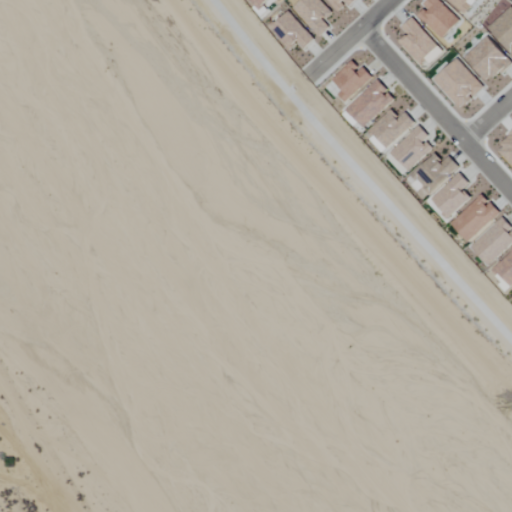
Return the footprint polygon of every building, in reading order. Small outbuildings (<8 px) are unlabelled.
[(249,0),(259,10),(269,0),(249,0)] [(333,13),(320,0),(302,0),(293,9),(320,38),(330,28),(324,22),(333,13)] [(327,0),(339,13),(347,5),(350,8),(358,0),(327,0)] [(443,40),(461,21),(438,0),(428,0),(423,6),(427,9),(419,17),(443,40)] [(447,0),(464,15),(477,0),(447,0)] [(511,6),(489,30),(511,51),(511,6)] [(270,29),(290,51),(299,43),(305,50),(315,41),(289,12),(270,29)] [(399,43),(420,65),(439,47),(412,18),(402,28),(408,35),(399,43)] [(511,62),(511,60),(487,37),(466,59),(492,83),(511,62)] [(435,81),(462,110),(485,88),(459,60),(435,81)] [(334,81),(344,91),(339,96),(346,103),(373,77),(363,67),(360,70),(352,62),(334,81)] [(394,100),(386,91),(388,90),(379,80),(347,111),(364,129),(394,100)] [(399,119),(391,110),(369,131),(387,150),(415,123),(406,113),(399,119)] [(408,172),(433,149),(426,141),(430,137),(420,126),(391,153),(408,172)] [(511,136),(498,146),(511,166),(511,136)] [(426,193),(461,171),(452,157),(442,162),(439,157),(413,172),(426,193)] [(471,199),(463,191),(470,184),(460,174),(432,200),(449,219),(471,199)] [(501,214),(483,195),(452,224),(469,243),(501,214)] [(511,245),(511,227),(503,219),(472,247),(489,266),(511,245)] [(511,252),(494,269),(511,288),(511,287),(511,252)]
